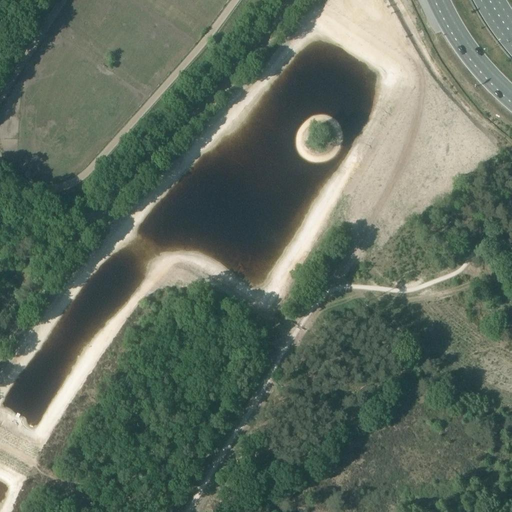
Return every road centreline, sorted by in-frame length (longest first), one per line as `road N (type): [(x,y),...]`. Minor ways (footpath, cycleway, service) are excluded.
road 1 (track): [(384,0),(415,56),(424,97),(407,152),(323,296)]
road 2 (track): [(0,159),(40,183),(72,182),(234,0)]
road 3 (primary): [(438,0),(465,47),(511,97)]
